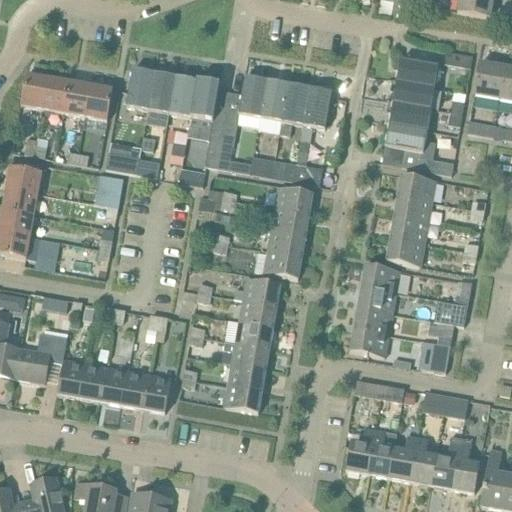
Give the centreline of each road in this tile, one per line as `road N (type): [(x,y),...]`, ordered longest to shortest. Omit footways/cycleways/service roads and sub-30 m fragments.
road 1 (residential): [(295,500),(321,369),(487,398),(511,257)]
road 2 (residential): [(341,199),(370,31),(266,13),(248,0)]
road 3 (residential): [(0,281),(143,308),(165,188)]
road 4 (residential): [(0,67),(20,26),(43,3),(131,14),(169,0)]
road 5 (residential): [(0,432),(203,463)]
